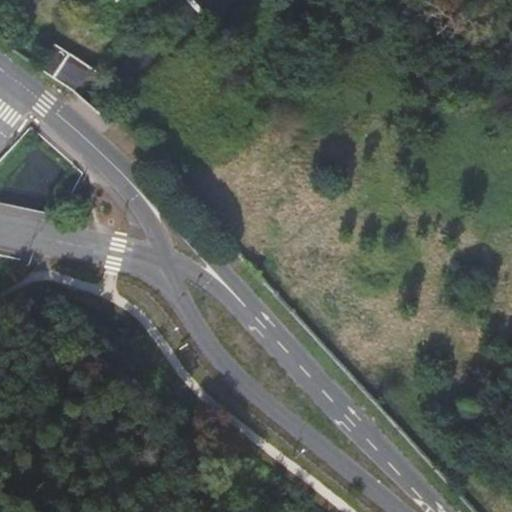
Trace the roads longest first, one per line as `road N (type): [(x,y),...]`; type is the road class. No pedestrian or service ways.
road 1 (secondary): [(168,277),(251,387),(406,511)]
road 2 (secondary): [(440,511),(211,270)]
road 3 (secondary): [(211,270),(108,162)]
